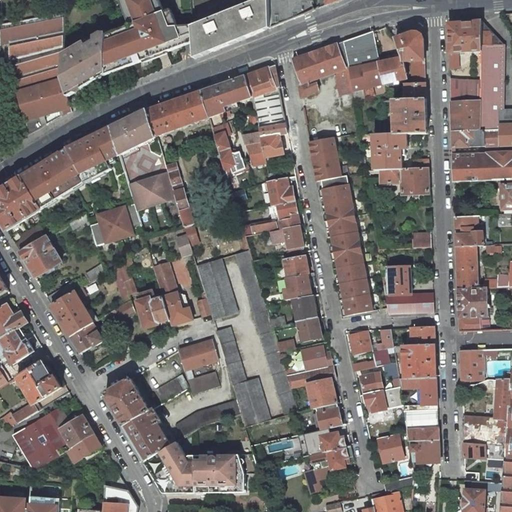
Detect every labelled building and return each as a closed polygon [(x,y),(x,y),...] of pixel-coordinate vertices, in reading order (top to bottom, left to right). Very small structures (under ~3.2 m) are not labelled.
[(167,16),(160,0),(124,0),(126,5),(123,6),(129,21),(133,19),(136,27),(114,36),(114,39),(107,38),(107,39),(106,73),(115,69),(121,69),(122,71),(148,60),(148,59),(157,55),(157,57),(181,47),(180,44),(185,42),(194,40),(193,26),(179,27),(177,26),(177,24),(174,14),(167,16)] [(270,0),(259,0),(193,26),(194,40),(195,55),(195,59),(271,28),(270,0)] [(270,0),(271,28),(306,15),(316,10),(313,4),(312,0),(270,0)] [(13,23),(1,25),(1,45),(11,43),(10,63),(19,92),(18,93),(27,128),(21,129),(23,139),(72,113),(68,97),(63,79),(64,55),(65,12),(13,23)] [(482,21),(449,24),(450,54),(459,53),(474,52),(482,52),(482,21)] [(493,33),(482,21),(482,52),(482,80),(481,101),(481,131),(501,130),(500,146),(501,147),(511,146),(511,108),(504,109),(505,46),(493,33)] [(374,32),(345,42),(346,47),(349,68),(353,91),(372,87),(384,84),(379,63),(380,63),(374,32)] [(396,40),(403,58),(403,62),(405,62),(411,62),(425,61),(425,40),(414,33),(399,39),(396,40)] [(86,44),(64,55),(63,79),(68,97),(75,93),(73,90),(79,87),(81,90),(98,82),(99,78),(106,75),(106,73),(107,39),(96,39),(96,43),(92,45),(87,47),(86,44)] [(338,44),(293,60),(302,85),(308,83),(321,78),(347,69),(340,49),(346,47),(345,42),(338,44)] [(459,53),(450,54),(450,69),(459,68),(459,53)] [(380,63),(379,63),(384,84),(408,79),(405,62),(403,62),(403,58),(380,63)] [(426,84),(425,61),(411,62),(412,85),(426,84)] [(275,66),(246,76),(253,98),(280,88),(275,66)] [(347,69),(321,78),(326,94),(329,93),(331,99),(341,96),(342,95),(353,91),(349,68),(347,69)] [(221,114),(230,111),(228,106),(239,102),(253,98),(246,76),(202,92),(210,118),(221,114)] [(462,102),(468,102),(481,101),(482,80),(473,80),(470,80),(461,79),(451,79),(451,89),(452,103),(462,102)] [(308,83),(302,85),(300,89),(302,98),(307,97),(319,91),(318,84),(310,86),(308,83)] [(412,85),(406,85),(406,87),(406,100),(427,100),(426,84),(412,85)] [(372,87),(353,91),(354,101),(374,96),(372,87)] [(280,88),(253,98),(256,113),(258,121),(259,128),(275,125),(286,123),(280,88)] [(202,92),(149,110),(152,122),(157,137),(210,118),(202,92)] [(406,100),(394,101),(396,135),(408,134),(412,134),(428,134),(427,100),(406,100)] [(481,131),(481,101),(468,102),(462,102),(452,103),(453,132),(468,131),(481,131)] [(230,111),(240,107),(239,102),(228,106),(230,111)] [(143,126),(152,122),(149,110),(134,118),(137,124),(141,122),(143,126)] [(120,156),(157,138),(157,137),(152,122),(143,126),(141,122),(137,124),(134,118),(112,129),(120,156)] [(221,155),(227,176),(234,173),(236,175),(242,173),(243,170),(247,169),(243,158),(241,152),(233,149),(232,150),(227,137),(231,135),(228,125),(213,130),(221,155)] [(275,125),(259,128),(260,132),(265,158),(284,154),(282,143),(281,143),(280,134),(276,135),(275,125)] [(120,156),(112,129),(68,150),(67,151),(56,158),(34,171),(23,178),(41,207),(55,198),(57,201),(58,201),(63,197),(64,197),(63,196),(75,188),(74,186),(83,181),(91,177),(92,179),(104,173),(105,174),(112,170),(108,162),(120,156)] [(468,131),(453,132),(453,148),(500,146),(501,130),(481,131),(468,131)] [(265,158),(260,132),(245,136),(248,148),(250,148),(251,151),(248,152),(252,167),(256,166),(259,168),(267,166),(265,158)] [(386,135),(374,136),(375,171),(382,171),(402,170),(403,170),(403,156),(407,156),(406,150),(408,150),(408,134),(396,135),(386,135)] [(316,160),(338,156),(334,136),(310,141),(312,151),(315,151),(316,160)] [(221,155),(216,157),(223,182),(229,180),(227,176),(221,155)] [(322,180),(342,176),(338,156),(316,160),(318,169),(315,170),(317,181),(322,180)] [(511,156),(454,158),(455,182),(507,180),(511,179),(511,156)] [(429,160),(415,160),(415,169),(429,169),(429,160)] [(184,190),(176,164),(167,167),(169,174),(175,192),(184,190)] [(402,170),(382,171),(382,184),(402,183),(403,194),(430,193),(429,169),(415,169),(403,170),(402,170)] [(83,181),(85,185),(106,175),(105,174),(104,173),(92,179),(91,177),(83,181)] [(169,174),(129,186),(135,205),(137,211),(177,199),(175,192),(169,174)] [(326,205),(352,200),(348,175),(342,176),(322,180),(323,188),(319,189),(320,197),(325,196),(326,205)] [(23,178),(0,192),(0,218),(8,231),(43,210),(41,207),(23,178)] [(288,179),(269,182),(273,207),(296,202),(293,188),(290,188),(288,179)] [(511,179),(507,180),(508,185),(502,185),(503,210),(511,209),(511,179)] [(77,191),(85,185),(83,181),(74,186),(75,188),(77,191)] [(63,197),(64,198),(77,191),(75,188),(63,196),(64,197),(63,197)] [(195,225),(184,190),(175,192),(177,199),(186,228),(194,225),(195,225)] [(245,190),(233,194),(236,204),(248,199),(245,190)] [(43,210),(44,211),(59,202),(58,201),(57,201),(55,198),(41,207),(43,210)] [(325,221),(355,215),(352,200),(326,205),(328,213),(324,214),(325,221)] [(296,202),(273,207),(276,220),(277,223),(299,218),(296,202)] [(91,227),(97,247),(134,236),(132,230),(142,227),(137,211),(135,205),(98,216),(100,224),(91,227)] [(471,208),(456,208),(456,217),(471,216),(471,208)] [(86,213),(71,223),(75,230),(89,221),(86,213)] [(332,236),(358,231),(355,215),(325,221),(326,228),(331,227),(332,236)] [(463,229),(471,229),(471,216),(456,217),(456,229),(463,229)] [(276,220),(243,227),(246,237),(275,231),(301,226),(299,218),(277,223),(276,220)] [(20,241),(15,244),(21,252),(46,237),(48,236),(55,232),(56,231),(52,225),(43,231),(39,225),(22,236),(20,241)] [(201,248),(194,225),(186,228),(188,235),(193,251),(201,248)] [(288,242),(290,250),(305,247),(301,226),(275,231),(277,244),(288,242)] [(457,247),(477,246),(484,246),(483,233),(474,233),(474,229),(471,229),(463,229),(463,235),(457,235),(457,247)] [(331,254),(361,248),(358,231),(332,236),(334,245),(330,246),(331,254)] [(432,234),(414,235),(414,249),(432,248),(432,234)] [(178,238),(184,257),(194,254),(193,251),(188,235),(178,238)] [(46,237),(21,252),(36,278),(63,262),(48,236),(46,237)] [(477,246),(457,247),(459,289),(479,288),(484,288),(484,285),(479,285),(477,246)] [(361,248),(331,254),(332,260),(337,259),(338,268),(364,263),(361,248)] [(414,249),(406,249),(407,268),(411,268),(433,267),(432,248),(414,249)] [(250,251),(236,255),(285,416),(299,412),(291,389),(288,376),(286,370),(280,352),(279,346),(273,328),(271,320),(255,267),(253,262),(250,251)] [(302,253),(284,256),(287,268),(277,269),(279,280),(282,279),(309,274),(310,274),(307,257),(303,257),(302,253)] [(131,258),(118,266),(129,296),(138,293),(129,269),(135,267),(131,258)] [(222,259),(197,266),(207,299),(212,315),(214,321),(238,313),(222,259)] [(178,293),(168,262),(154,266),(163,298),(178,293)] [(342,284),(367,279),(364,263),(338,268),(340,277),(336,277),(337,285),(342,284)] [(103,265),(88,274),(93,281),(105,274),(103,265)] [(118,266),(112,270),(125,304),(131,300),(129,296),(118,266)] [(407,268),(391,268),(391,280),(388,280),(388,286),(391,286),(391,296),(412,295),(411,268),(407,268)] [(309,274),(282,279),(284,290),(289,289),(291,300),(293,300),(313,296),(309,274)] [(0,295),(9,291),(0,276),(0,295)] [(344,300),(370,295),(367,279),(342,284),(343,292),(338,293),(340,301),(344,300)] [(498,279),(484,280),(484,285),(484,288),(488,288),(499,287),(498,279)] [(71,284),(48,298),(53,306),(76,292),(71,284)] [(87,295),(82,288),(76,292),(81,299),(87,295)] [(479,288),(459,289),(460,318),(460,332),(481,331),(481,318),(489,318),(488,288),(484,288),(479,288)] [(154,291),(138,295),(140,302),(139,302),(147,328),(170,321),(163,298),(157,300),(154,291)] [(76,292),(53,306),(72,337),(94,323),(95,323),(81,299),(76,292)] [(172,326),(193,320),(190,307),(189,308),(185,296),(182,295),(179,296),(178,293),(163,298),(170,321),(172,326)] [(343,317),(373,311),(370,295),(344,300),(346,309),(342,310),(343,317)] [(391,296),(386,296),(388,309),(389,310),(389,315),(435,313),(434,295),(412,295),(391,296)] [(313,296),(293,300),(298,323),(318,318),(314,296),(313,296)] [(212,315),(207,299),(198,302),(203,317),(212,315)] [(125,304),(116,310),(119,317),(121,322),(136,313),(131,300),(125,304)] [(28,323),(22,313),(16,316),(8,304),(0,308),(0,329),(4,337),(16,330),(21,327),(28,323)] [(116,310),(106,316),(110,322),(119,317),(116,310)] [(284,317),(271,320),(273,328),(286,325),(284,317)] [(318,318),(298,323),(303,342),(322,338),(318,318)] [(94,323),(72,337),(81,353),(95,345),(96,346),(105,341),(94,323)] [(28,340),(21,327),(16,330),(24,342),(28,340)] [(230,328),(217,332),(238,400),(242,415),(247,428),(271,421),(258,378),(247,382),(230,328)] [(435,328),(414,329),(414,346),(436,345),(436,337),(435,328)] [(13,365),(35,351),(28,340),(24,342),(16,330),(4,337),(0,339),(0,358),(1,360),(5,357),(4,355),(6,353),(13,365)] [(392,330),(382,330),(385,344),(378,345),(380,351),(374,352),(374,353),(376,362),(377,366),(385,365),(388,364),(386,349),(395,347),(392,330)] [(369,332),(350,336),(356,358),(374,353),(374,352),(369,332)] [(126,335),(115,341),(123,355),(131,350),(126,335)] [(179,350),(178,350),(184,371),(220,361),(214,340),(179,350)] [(297,342),(279,346),(280,352),(299,348),(297,342)] [(414,346),(404,346),(405,379),(437,378),(436,345),(414,346)] [(323,347),(303,352),(308,372),(328,367),(334,366),(331,353),(325,354),(323,347)] [(483,351),(461,351),(461,368),(462,382),(466,382),(466,386),(472,386),(471,378),(485,377),(483,351)] [(44,361),(18,377),(33,403),(34,405),(38,403),(63,388),(56,377),(54,378),(44,361)] [(376,362),(354,366),(355,372),(377,366),(376,362)] [(388,364),(385,365),(387,380),(393,379),(395,389),(401,388),(400,379),(397,363),(388,364)] [(297,374),(288,376),(291,389),(309,385),(333,380),(336,379),(334,366),(328,367),(308,372),(297,374)] [(295,368),(286,370),(288,376),(297,374),(295,368)] [(0,387),(9,383),(0,369),(0,387)] [(216,372),(188,379),(193,394),(220,387),(216,372)] [(375,374),(362,377),(365,395),(378,392),(375,377),(375,374)] [(183,375),(156,391),(164,403),(190,388),(183,375)] [(511,511),(511,376),(511,379),(508,420),(506,446),(506,454),(503,484),(503,491),(500,511),(511,511)] [(405,379),(400,379),(401,388),(402,389),(421,388),(422,406),(417,406),(417,411),(438,410),(438,405),(437,378),(405,379)] [(132,379),(106,394),(125,426),(151,411),(132,379)] [(511,379),(495,380),(495,389),(497,389),(495,419),(508,420),(511,379)] [(333,380),(309,385),(314,409),(317,408),(338,404),(333,380)] [(401,388),(395,389),(397,402),(404,401),(402,389),(401,388)] [(378,392),(365,395),(367,406),(372,405),(373,413),(387,410),(384,391),(383,391),(378,392)] [(197,412),(176,425),(184,438),(203,426),(242,415),(238,400),(197,412)] [(41,409),(38,403),(34,405),(33,403),(13,416),(18,423),(23,420),(41,409)] [(338,404),(317,408),(319,416),(315,417),(317,425),(321,424),(322,430),(343,425),(338,404)] [(439,441),(438,410),(417,411),(417,406),(404,406),(409,433),(410,442),(416,442),(439,441)] [(0,462),(36,470),(68,451),(73,448),(62,430),(72,424),(61,407),(28,427),(3,442),(0,441),(0,462)] [(151,411),(125,426),(146,461),(172,446),(159,425),(162,423),(154,409),(151,411)] [(0,420),(0,441),(3,442),(28,427),(23,420),(18,423),(13,416),(11,413),(0,420)] [(72,424),(62,430),(73,448),(96,435),(85,416),(72,424)] [(495,419),(463,417),(464,437),(464,443),(506,446),(508,420),(495,419)] [(339,433),(321,436),(325,452),(346,448),(344,438),(340,439),(339,433)] [(103,446),(96,435),(73,448),(68,451),(75,463),(103,446)] [(400,435),(379,439),(384,463),(404,459),(400,435)] [(281,439),(252,446),(255,455),(283,448),(281,439)] [(439,441),(416,442),(416,445),(411,445),(412,452),(413,461),(416,461),(416,463),(440,461),(439,441)] [(195,492),(195,455),(190,455),(187,457),(184,456),(186,455),(178,442),(172,446),(146,461),(157,479),(165,493),(167,491),(185,491),(186,493),(195,492)] [(506,446),(464,443),(465,458),(487,459),(487,453),(506,454),(506,446)] [(332,471),(346,467),(345,459),(354,457),(351,446),(346,448),(325,452),(311,455),(313,464),(330,460),(331,465),(332,471)] [(207,490),(221,490),(223,492),(245,492),(245,474),(260,474),(256,458),(240,458),(239,455),(195,455),(195,492),(206,492),(207,490)] [(315,470),(328,466),(331,465),(330,460),(313,464),(315,470)] [(305,473),(311,493),(322,490),(319,481),(331,477),(329,471),(328,466),(315,470),(305,473)] [(130,491),(118,472),(107,479),(111,486),(115,488),(130,491)] [(415,477),(385,484),(387,492),(387,493),(414,486),(415,477)] [(85,481),(74,479),(73,496),(74,496),(84,497),(85,481)] [(503,484),(473,482),(472,490),(465,489),(463,511),(484,511),(487,491),(487,489),(503,491),(503,484)] [(104,511),(138,511),(139,507),(130,491),(115,488),(106,486),(104,511)] [(381,493),(372,495),(375,508),(375,511),(403,511),(399,493),(391,495),(391,497),(382,499),(381,493)] [(27,499),(0,497),(0,511),(71,511),(72,498),(32,496),(31,507),(27,507),(27,499)] [(342,511),(340,503),(326,506),(327,511),(342,511)]
